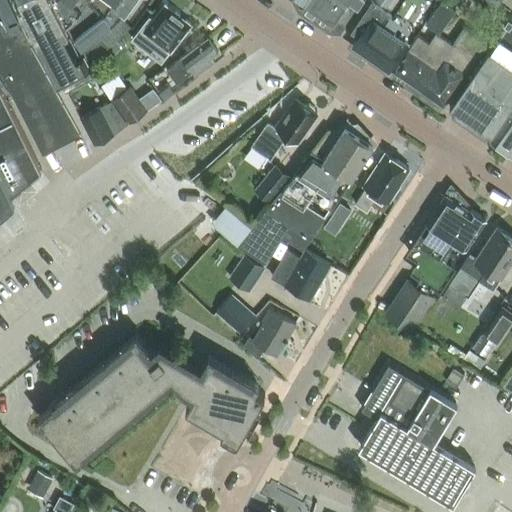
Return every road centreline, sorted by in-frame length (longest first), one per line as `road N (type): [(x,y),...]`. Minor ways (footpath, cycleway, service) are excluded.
road 1 (unclassified): [(229,511),(452,147)]
road 2 (unclassified): [(452,147),(239,4)]
